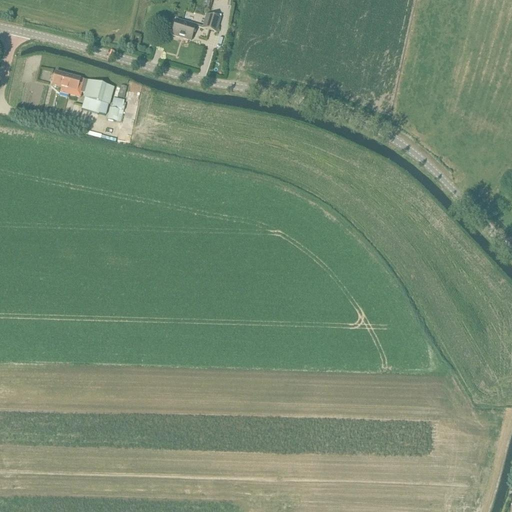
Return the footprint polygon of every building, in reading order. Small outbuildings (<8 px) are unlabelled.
[(207,16),(203,29),(215,33),(219,19),(207,16)] [(171,36),(191,41),(195,26),(176,21),(171,36)] [(55,73),(52,86),(61,88),(60,93),(68,95),(80,98),(81,93),(84,94),(83,98),(84,99),(81,110),(98,115),(98,114),(105,116),(107,111),(108,105),(109,106),(114,89),(88,82),(80,80),(55,73)] [(120,86),(118,98),(124,99),(127,88),(120,86)] [(116,123),(119,111),(110,108),(107,120),(116,123)]
